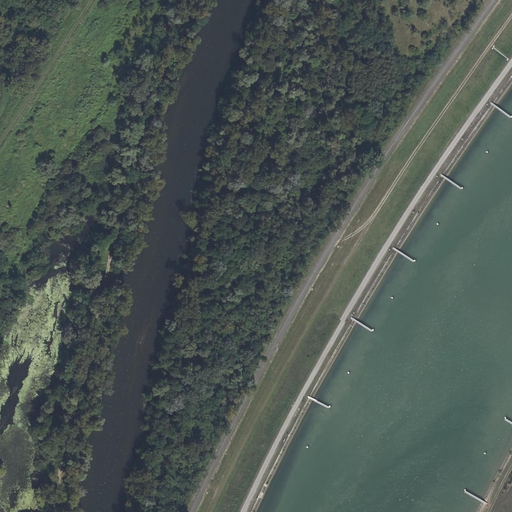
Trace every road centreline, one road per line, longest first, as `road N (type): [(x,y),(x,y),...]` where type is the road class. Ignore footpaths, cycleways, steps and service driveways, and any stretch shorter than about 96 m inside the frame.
road 1 (track): [(214,511),(378,210),(511,16)]
road 2 (track): [(198,0),(110,262),(53,511)]
road 3 (track): [(152,511),(206,244),(258,58),(288,0)]
road 4 (track): [(511,61),(306,379),(241,511)]
road 5 (track): [(0,141),(92,0)]
